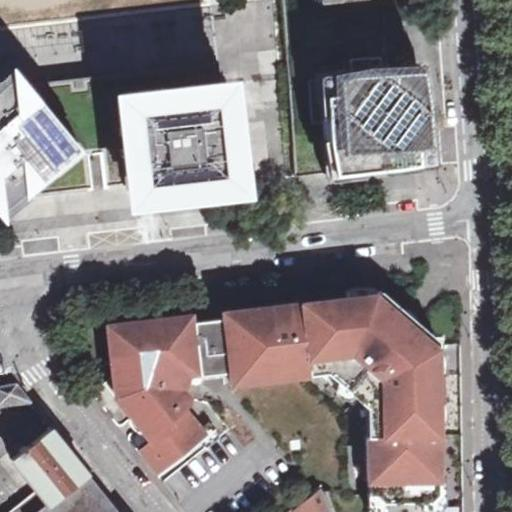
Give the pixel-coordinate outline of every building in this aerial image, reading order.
[(281,0),(289,71),(296,177),(328,172),(320,76),(390,70),(384,0),(281,0)] [(390,70),(320,76),(328,172),(427,164),(419,68),(414,68),(390,70)] [(221,76),(123,86),(134,183),(135,191),(166,187),(166,192),(234,184),(221,76)] [(28,94),(15,80),(0,91),(0,197),(16,184),(25,195),(73,153),(28,94)] [(134,183),(123,86),(28,94),(73,153),(25,195),(134,183)] [(430,502),(437,494),(437,421),(435,417),(435,407),(437,406),(436,376),(435,374),(434,358),(436,357),(436,338),(409,316),(383,294),(119,324),(114,336),(111,348),(110,360),(111,373),(113,385),(118,397),(125,408),(132,418),(136,415),(143,424),(139,427),(151,441),(139,451),(160,478),(209,438),(187,409),(189,404),(189,400),(188,397),(184,390),(201,376),(229,373),(230,385),(310,376),(309,368),(326,366),(327,374),(368,409),(373,408),(374,437),(367,437),(367,481),(374,481),(375,495),(385,504),(430,502)] [(0,404),(29,401),(16,384),(0,386),(0,404)] [(37,511),(87,472),(52,429),(11,461),(37,491),(10,511),(37,511)] [(118,511),(87,472),(37,511),(118,511)] [(329,511),(320,489),(300,505),(303,511),(329,511)]
